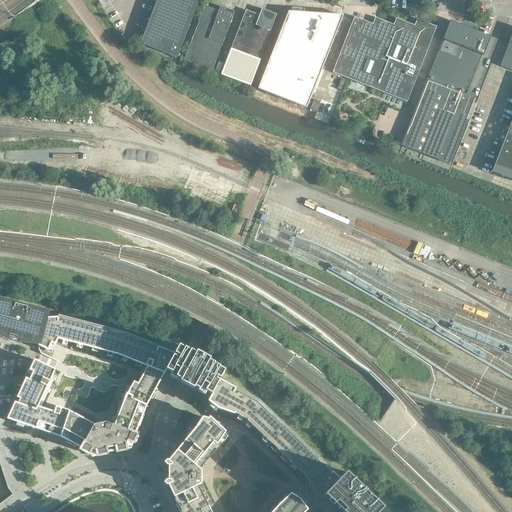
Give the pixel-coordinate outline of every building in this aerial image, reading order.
[(157,0),(142,39),(140,44),(177,58),(198,3),(189,0),(157,0)] [(212,71),(223,44),(208,39),(219,11),(205,6),(184,61),(212,71)] [(220,7),(219,11),(208,39),(223,44),(235,12),(220,7)] [(262,10),(260,17),(256,25),(270,31),(276,15),(262,10)] [(259,59),(270,31),(256,25),(260,17),(246,11),(244,16),(231,49),(259,59)] [(258,89),(307,108),(343,16),(288,12),(288,13),(286,19),(258,89)] [(354,17),(332,73),(348,79),(349,79),(351,80),(359,83),(370,88),(383,93),(403,101),(406,102),(407,102),(418,73),(434,33),(436,27),(417,19),(415,26),(406,22),(396,18),(394,25),(375,18),(372,24),(354,17)] [(444,37),(443,40),(481,55),(483,56),(491,37),(489,36),(450,21),(444,37)] [(465,95),(481,55),(443,40),(427,80),(465,95)] [(500,66),(511,70),(511,42),(510,42),(500,66)] [(261,60),(259,59),(231,49),(221,75),(250,86),(261,60)] [(474,98),(465,95),(427,80),(413,117),(401,146),(424,156),(434,160),(433,163),(433,164),(444,169),(446,164),(447,165),(474,98)] [(310,109),(317,112),(318,109),(321,102),(314,99),(310,109)] [(506,134),(503,144),(511,147),(511,126),(510,126),(506,134)] [(511,147),(503,144),(491,173),(511,180),(511,147)] [(28,309),(16,305),(14,310),(12,310),(13,308),(0,304),(0,335),(1,336),(1,334),(9,336),(10,337),(10,335),(14,336),(18,337),(18,339),(19,339),(27,340),(26,342),(33,343),(39,344),(46,319),(46,317),(29,313),(29,314),(27,313),(28,309)] [(39,351),(41,354),(49,357),(53,346),(71,348),(129,363),(137,367),(131,379),(155,391),(157,386),(159,382),(161,380),(164,373),(175,354),(125,334),(62,318),(46,319),(39,344),(38,348),(39,351)] [(164,373),(171,377),(186,350),(181,346),(180,345),(175,354),(164,373)] [(37,361),(53,368),(57,374),(45,403),(69,412),(97,427),(110,425),(116,406),(131,379),(137,367),(129,363),(71,348),(53,346),(49,357),(41,354),(39,357),(37,361)] [(180,382),(181,382),(195,356),(192,354),(186,350),(171,377),(177,380),(180,382)] [(197,352),(195,356),(181,382),(182,383),(184,380),(195,386),(193,389),(194,389),(210,399),(220,380),(225,371),(220,368),(214,365),(215,364),(209,361),(210,360),(197,352)] [(36,361),(35,360),(34,361),(34,362),(30,370),(29,369),(25,378),(26,379),(24,384),(22,387),(18,395),(17,395),(16,397),(13,402),(15,403),(13,407),(8,419),(11,420),(17,423),(17,424),(24,427),(26,427),(27,426),(29,426),(32,428),(36,429),(61,437),(62,438),(64,439),(76,446),(83,449),(94,455),(107,453),(130,448),(135,437),(135,435),(137,431),(138,428),(140,429),(146,414),(144,413),(144,412),(145,411),(147,406),(148,403),(150,400),(152,401),(155,394),(153,393),(154,393),(155,391),(131,379),(116,406),(110,425),(97,427),(69,412),(45,403),(57,374),(53,368),(37,361),(36,361)] [(299,499),(294,495),(296,493),(298,491),(314,502),(316,504),(317,502),(320,499),(324,495),(340,479),(259,402),(220,380),(210,399),(209,401),(209,402),(208,404),(207,405),(206,408),(205,412),(208,413),(217,415),(222,420),(226,424),(224,426),(222,428),(205,417),(204,418),(203,417),(200,422),(199,423),(201,425),(199,428),(197,427),(196,428),(193,432),(192,433),(191,434),(190,435),(193,437),(185,446),(183,444),(182,445),(180,448),(174,454),(169,461),(173,464),(171,466),(169,466),(169,474),(169,476),(169,479),(168,485),(172,492),(175,499),(177,502),(177,503),(180,502),(182,506),(184,510),(181,511),(305,511),(308,510),(307,509),(299,499)] [(380,511),(384,508),(346,472),(340,479),(324,495),(339,509),(346,511),(380,511)]
